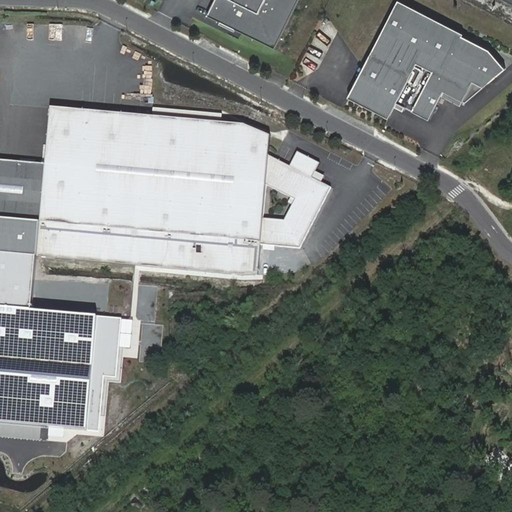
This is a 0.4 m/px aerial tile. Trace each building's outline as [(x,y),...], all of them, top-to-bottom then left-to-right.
[(301,0),(206,0),(200,12),(275,50),(301,0)] [(399,1),(348,97),(388,119),(396,103),(429,120),(444,92),(467,104),(507,72),(490,51),(463,37),(464,35),(399,1)] [(325,23),(320,37),(333,42),(338,28),(325,23)] [(60,42),(61,27),(49,27),(49,41),(60,42)] [(257,272),(259,244),(262,218),(265,182),(268,154),(269,135),(244,126),(221,124),(154,118),(52,108),(47,165),(41,222),(38,257),(243,276),(257,272)] [(155,110),(154,118),(221,124),(222,116),(155,110)] [(262,218),(259,244),(301,248),(332,188),(314,178),(321,164),(299,153),(291,167),(268,154),(265,182),(297,199),(286,221),(262,218)] [(0,218),(41,222),(47,165),(0,160),(0,218)] [(122,321),(0,310),(0,421),(101,430),(105,378),(117,379),(122,321)]
